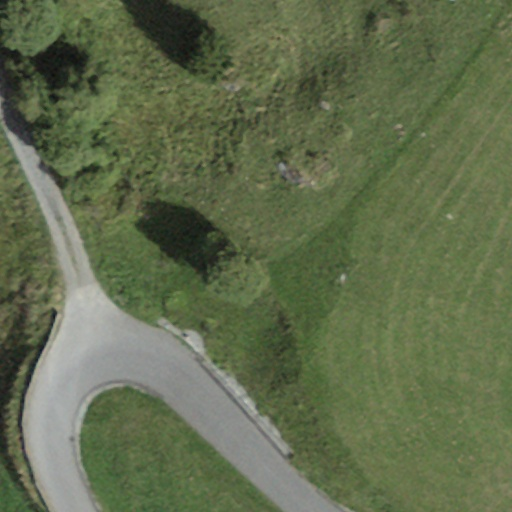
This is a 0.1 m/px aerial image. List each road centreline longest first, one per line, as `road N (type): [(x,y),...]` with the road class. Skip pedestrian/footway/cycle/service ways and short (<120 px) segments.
road 1 (unclassified): [(76,511),(44,435),(56,366),(101,328),(154,343),(340,511)]
road 2 (track): [(101,328),(0,104)]
